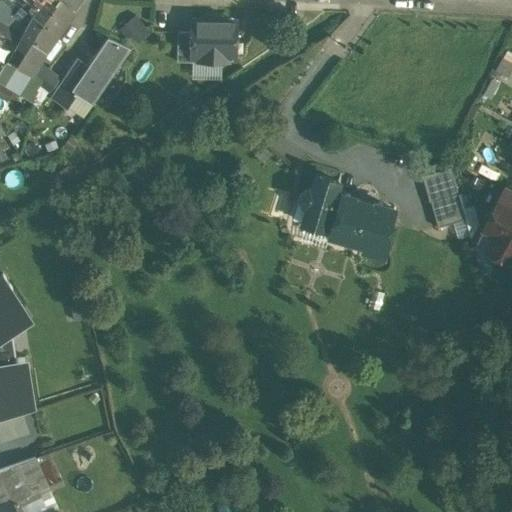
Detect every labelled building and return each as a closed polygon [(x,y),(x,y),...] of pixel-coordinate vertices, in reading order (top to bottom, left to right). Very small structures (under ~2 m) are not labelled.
[(18,5),(12,0),(0,0),(0,21),(8,26),(21,33),(33,12),(21,1),(18,5)] [(50,0),(42,0),(33,12),(21,33),(13,47),(6,59),(15,65),(31,74),(32,74),(37,63),(44,50),(56,33),(57,34),(77,10),(75,8),(60,0),(56,0),(54,3),(50,0)] [(19,0),(21,1),(33,12),(42,0),(50,0),(54,3),(56,0),(60,0),(75,8),(81,0),(19,0)] [(137,44),(148,34),(135,18),(123,28),(137,44)] [(220,21),(206,21),(207,19),(204,19),(204,22),(191,22),(191,33),(190,58),(192,58),(203,58),(203,61),(221,61),(221,58),(234,59),(235,23),(222,23),(222,20),(220,20),(220,21)] [(0,30),(5,33),(8,26),(0,21),(0,30)] [(21,33),(8,26),(5,33),(0,30),(0,40),(13,47),(21,33)] [(191,33),(177,32),(176,62),(192,63),(192,58),(190,58),(191,33)] [(77,59),(50,97),(66,108),(76,94),(93,106),(131,51),(107,38),(88,67),(77,59)] [(0,40),(0,69),(3,64),(6,59),(13,47),(0,40)] [(15,65),(6,59),(3,64),(0,69),(0,79),(5,82),(15,65)] [(37,63),(32,74),(31,74),(24,83),(35,90),(37,84),(48,70),(37,63)] [(58,78),(48,70),(37,84),(47,92),(58,78)] [(451,170),(422,178),(429,204),(430,204),(458,196),(451,170)] [(373,205),(354,199),(342,195),(341,197),(335,195),(339,183),(315,176),(311,190),(308,189),(301,192),(299,200),(303,207),(310,209),(305,225),(330,233),(329,237),(364,247),(362,252),(382,258),(392,225),(389,224),(393,210),(373,204),(373,205)] [(511,253),(511,194),(506,191),(484,231),(497,239),(490,252),(507,262),(511,253)] [(458,196),(430,204),(438,230),(465,222),(458,196)] [(3,295),(12,289),(2,275),(0,276),(0,338),(11,331),(22,323),(3,295)] [(0,338),(0,361),(16,359),(11,331),(0,338)] [(0,416),(24,411),(18,376),(29,374),(26,357),(16,359),(0,361),(0,416)] [(0,418),(0,443),(27,434),(20,412),(0,418)] [(35,458),(9,467),(23,498),(48,487),(35,458)] [(9,467),(0,469),(0,507),(11,502),(12,503),(23,498),(9,467)] [(0,507),(0,511),(10,511),(15,510),(12,503),(11,502),(0,507)]
